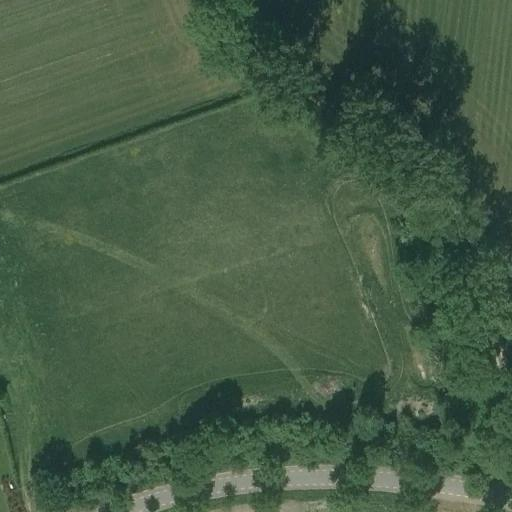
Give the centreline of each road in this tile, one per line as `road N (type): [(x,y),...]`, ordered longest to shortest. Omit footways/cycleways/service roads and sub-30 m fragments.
road 1 (track): [(511,421),(480,283),(448,206),(396,154),(279,73),(223,0)]
road 2 (tertiary): [(120,511),(204,487),(299,476),(511,498)]
